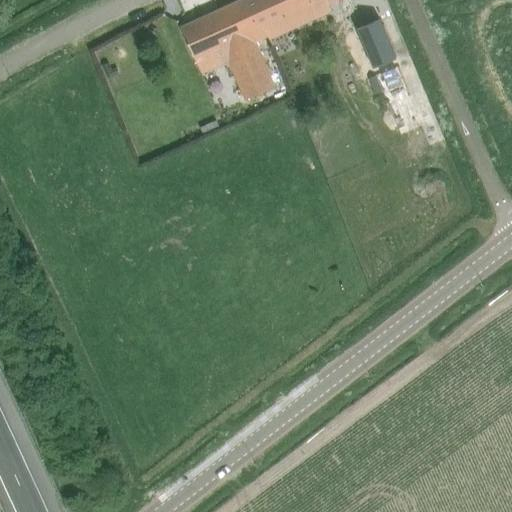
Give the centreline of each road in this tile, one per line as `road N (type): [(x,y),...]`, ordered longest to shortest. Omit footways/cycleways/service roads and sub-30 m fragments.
road 1 (tertiary): [(161,511),(511,241)]
road 2 (unclassified): [(511,218),(413,0)]
